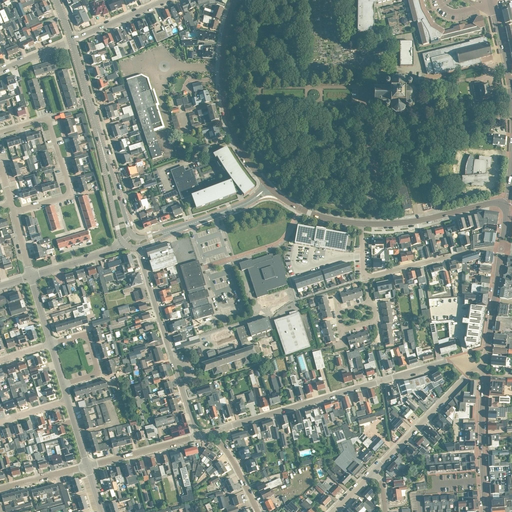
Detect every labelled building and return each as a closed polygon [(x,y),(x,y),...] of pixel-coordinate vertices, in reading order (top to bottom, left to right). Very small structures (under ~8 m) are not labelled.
[(26,3),(21,5),(25,13),(26,12),(25,8),(35,4),(33,0),(27,3),(26,3)] [(83,6),(79,0),(65,0),(66,0),(67,0),(71,11),(83,6)] [(114,0),(108,2),(112,12),(122,8),(119,0),(114,0)] [(203,5),(203,6),(207,5),(208,2),(215,0),(195,0),(193,1),(191,2),(190,1),(190,0),(188,1),(188,2),(186,3),(181,5),(184,11),(188,9),(189,10),(194,8),(193,8),(196,7),(203,5)] [(356,0),(356,2),(358,2),(358,31),(358,30),(357,30),(357,33),(374,34),(374,4),(377,3),(377,4),(393,0),(408,0),(409,2),(408,2),(410,4),(410,7),(411,10),(412,12),(411,12),(412,15),(413,18),(412,18),(414,20),(414,22),(417,22),(418,24),(418,25),(417,25),(418,27),(419,30),(418,30),(420,32),(420,35),(421,38),(422,40),(421,41),(422,43),(423,45),(429,44),(428,42),(440,39),(444,32),(434,26),(425,9),(421,0),(356,0)] [(389,10),(397,8),(400,21),(403,20),(400,4),(406,2),(405,0),(396,2),(397,5),(391,7),(390,4),(388,5),(389,10)] [(36,11),(37,11),(48,7),(46,2),(44,2),(43,1),(38,3),(35,5),(36,8),(34,9),(35,12),(36,11)] [(503,11),(502,11),(504,18),(505,24),(506,23),(507,26),(511,25),(511,24),(511,1),(509,3),(510,6),(503,7),(504,10),(503,10),(503,11)] [(104,3),(104,2),(96,5),(95,2),(91,4),(96,16),(102,13),(103,15),(108,13),(104,3)] [(18,19),(26,16),(25,13),(21,5),(21,3),(16,5),(17,8),(13,9),(15,12),(14,12),(18,19)] [(202,15),(204,16),(205,16),(212,18),(212,17),(218,20),(219,20),(224,9),(224,7),(217,4),(215,4),(207,5),(203,6),(203,8),(204,8),(202,15)] [(83,6),(71,11),(75,19),(78,27),(85,23),(83,19),(87,17),(86,14),(85,12),(83,6)] [(170,10),(171,12),(175,20),(180,18),(178,15),(182,13),(179,6),(174,8),(170,10)] [(50,12),(48,7),(37,11),(39,17),(48,13),(50,12)] [(8,8),(4,10),(9,21),(9,23),(10,23),(10,22),(14,21),(18,19),(14,12),(11,14),(8,8)] [(0,12),(5,23),(9,21),(4,10),(0,11),(0,12)] [(161,14),(164,21),(164,22),(167,20),(166,20),(169,18),(172,25),(176,23),(175,20),(171,12),(169,13),(168,10),(163,12),(163,13),(161,14)] [(186,15),(191,28),(197,26),(198,25),(198,23),(198,22),(197,21),(193,22),(189,12),(185,14),(186,15)] [(29,14),(26,16),(31,27),(40,23),(38,18),(35,19),(32,13),(29,14)] [(156,15),(148,19),(152,26),(159,23),(156,15)] [(191,28),(186,15),(183,16),(185,22),(188,30),(191,28)] [(26,16),(18,19),(19,23),(20,24),(25,22),(27,28),(28,31),(32,29),(31,27),(26,16)] [(204,17),(203,22),(207,23),(207,27),(210,28),(211,28),(216,29),(217,28),(217,27),(216,27),(217,22),(218,20),(212,17),(212,18),(205,16),(204,16),(204,17)] [(454,29),(444,32),(440,39),(440,41),(481,31),(480,28),(484,27),(482,16),(477,18),(473,24),(465,26),(464,25),(454,28),(454,29)] [(148,28),(147,25),(145,20),(137,23),(140,31),(148,28)] [(1,26),(2,27),(3,29),(3,30),(4,30),(8,28),(12,37),(15,35),(14,34),(11,26),(10,23),(9,23),(1,26)] [(40,23),(31,27),(32,29),(32,30),(33,32),(43,27),(41,23),(40,23)] [(44,27),(46,33),(57,28),(55,23),(53,25),(52,23),(44,27)] [(128,27),(129,27),(126,28),(129,35),(136,32),(133,25),(128,27)] [(168,37),(173,35),(169,26),(164,28),(168,37)] [(59,34),(57,28),(46,33),(43,34),(43,35),(44,37),(48,35),(50,39),(58,35),(57,34),(59,34)] [(23,32),(22,30),(18,32),(14,34),(15,35),(17,40),(21,38),(21,39),(19,40),(23,48),(24,48),(24,50),(30,47),(23,32)] [(121,30),(114,33),(118,43),(121,42),(122,44),(129,42),(125,31),(122,32),(121,30)] [(168,38),(166,34),(165,31),(157,34),(155,30),(152,31),(154,35),(157,43),(168,38)] [(26,31),(23,32),(30,47),(35,45),(34,43),(35,43),(33,38),(31,35),(28,36),(26,31)] [(200,39),(200,41),(204,42),(205,40),(214,41),(214,39),(215,38),(215,37),(215,36),(215,34),(200,31),(200,33),(199,34),(199,35),(199,36),(199,39),(200,39)] [(43,35),(36,38),(37,39),(38,41),(38,44),(43,42),(41,38),(44,37),(43,35)] [(118,46),(115,47),(113,43),(114,42),(110,35),(106,37),(102,38),(105,45),(108,44),(109,44),(110,47),(113,48),(114,48),(117,56),(111,58),(112,61),(122,57),(118,46)] [(183,36),(180,36),(181,42),(182,42),(182,46),(197,46),(197,40),(183,41),(183,39),(183,36)] [(145,47),(143,43),(140,37),(135,39),(139,49),(145,47)] [(422,54),(427,75),(437,72),(438,74),(480,63),(481,62),(480,60),(479,60),(479,59),(482,58),(483,58),(487,57),(488,57),(487,57),(491,56),(492,56),(492,55),(489,44),(489,43),(488,43),(486,38),(483,39),(483,38),(484,38),(484,37),(469,41),(470,41),(470,42),(422,54)] [(18,50),(19,49),(16,42),(12,43),(11,40),(9,41),(10,44),(14,54),(19,52),(18,50)] [(134,53),(138,51),(133,40),(129,42),(134,53)] [(413,42),(405,42),(403,42),(403,43),(401,43),(401,60),(400,60),(400,67),(413,67),(413,42)] [(94,43),(85,45),(88,53),(96,50),(95,46),(94,43)] [(10,44),(4,47),(7,55),(8,54),(9,56),(14,54),(10,44)] [(203,57),(212,58),(212,53),(212,50),(213,50),(211,50),(211,45),(199,46),(199,50),(203,50),(203,57)] [(94,56),(89,58),(92,65),(97,64),(97,63),(103,61),(101,56),(95,58),(94,56)] [(55,61),(47,63),(50,72),(57,70),(55,61)] [(47,63),(40,65),(43,74),(50,72),(47,63)] [(36,76),(43,74),(40,65),(33,68),(36,76)] [(96,78),(98,77),(98,78),(103,76),(103,74),(104,74),(102,67),(93,70),(96,78)] [(67,70),(58,72),(60,80),(69,77),(67,70)] [(421,85),(424,85),(424,78),(421,78),(421,77),(416,77),(416,78),(412,78),(412,85),(411,84),(410,83),(410,82),(410,81),(409,81),(408,80),(409,80),(408,80),(407,80),(407,79),(407,77),(406,77),(405,76),(404,75),(403,75),(402,75),(401,76),(400,75),(400,74),(399,73),(398,73),(397,73),(396,74),(396,75),(395,76),(394,75),(392,75),(391,76),(391,77),(390,77),(389,78),(389,79),(388,80),(388,81),(387,81),(386,81),(386,82),(385,83),(385,84),(385,85),(386,86),(383,86),(383,85),(383,86),(379,86),(379,84),(378,83),(378,82),(376,82),(376,83),(374,84),(374,86),(374,88),(374,103),(374,104),(374,105),(374,107),(375,109),(376,109),(377,109),(378,109),(379,107),(379,105),(382,105),(382,106),(383,106),(383,105),(386,106),(385,106),(385,108),(386,109),(386,110),(386,111),(387,111),(387,110),(388,111),(387,111),(388,111),(389,112),(389,113),(388,113),(389,113),(390,114),(391,115),(391,116),(392,116),(392,117),(393,117),(394,117),(394,116),(395,116),(396,117),(397,118),(398,118),(399,118),(400,117),(400,116),(401,116),(402,117),(404,117),(405,116),(405,115),(406,114),(407,113),(407,112),(408,111),(408,112),(408,111),(408,110),(409,111),(410,111),(410,110),(410,109),(411,108),(411,106),(412,107),(413,106),(414,106),(414,105),(414,104),(415,103),(416,103),(417,103),(418,103),(419,102),(419,100),(418,99),(418,98),(419,98),(420,98),(420,97),(421,97),(421,95),(420,95),(420,94),(419,94),(418,94),(418,92),(419,92),(419,91),(419,90),(418,89),(417,88),(416,88),(416,85),(421,85)] [(141,130),(143,130),(153,159),(162,156),(154,130),(163,127),(161,122),(151,91),(152,90),(150,82),(148,83),(147,77),(143,75),(134,78),(134,77),(131,78),(132,79),(127,81),(142,128),(140,129),(141,130)] [(9,86),(7,87),(8,90),(9,91),(14,90),(13,85),(16,84),(14,77),(7,79),(9,86)] [(69,77),(60,80),(62,87),(71,84),(70,82),(69,77)] [(30,89),(39,86),(37,79),(28,82),(30,89)] [(104,88),(104,87),(108,85),(107,82),(103,84),(102,81),(97,82),(100,90),(104,88)] [(475,86),(473,86),(475,101),(477,101),(478,104),(483,103),(482,100),(490,98),(488,84),(480,85),(479,82),(474,82),(475,86)] [(196,98),(192,99),(194,106),(198,105),(198,104),(202,103),(202,104),(210,102),(208,92),(201,93),(200,90),(202,90),(200,83),(193,85),(194,91),(195,95),(199,94),(201,99),(197,100),(196,98)] [(71,84),(62,87),(65,94),(73,91),(72,89),(71,84)] [(125,90),(124,85),(112,89),(113,94),(125,90)] [(32,96),(41,93),(39,86),(30,89),(32,96)] [(0,102),(5,101),(11,99),(10,96),(2,98),(0,92),(0,91),(0,102)] [(73,91),(65,94),(67,101),(75,98),(73,91)] [(34,103),(43,100),(41,93),(32,96),(34,103)] [(101,94),(104,102),(108,101),(109,103),(115,101),(112,93),(107,95),(106,93),(101,94)] [(19,95),(15,96),(17,102),(21,101),(21,103),(19,103),(20,109),(17,110),(19,117),(26,115),(24,109),(27,108),(25,101),(23,95),(19,96),(19,95)] [(67,101),(69,108),(78,106),(77,104),(75,98),(67,101)] [(191,103),(188,104),(186,98),(176,100),(178,107),(184,105),(186,112),(194,110),(193,106),(192,106),(191,103)] [(34,103),(37,110),(45,108),(43,100),(34,103)] [(108,108),(106,109),(107,114),(117,111),(117,110),(116,108),(118,107),(117,105),(117,104),(115,104),(112,105),(107,107),(108,108)] [(123,109),(122,109),(124,115),(129,114),(130,117),(134,116),(131,106),(130,106),(128,107),(123,108),(123,109)] [(199,117),(202,116),(204,120),(205,125),(219,121),(215,106),(207,108),(208,109),(198,112),(199,117)] [(117,111),(107,114),(109,119),(111,118),(112,119),(116,118),(118,117),(119,117),(118,114),(117,111)] [(9,113),(2,115),(5,122),(11,120),(9,113)] [(77,118),(81,117),(83,123),(85,123),(83,113),(76,115),(77,118)] [(137,125),(134,116),(130,117),(122,120),(123,123),(132,120),(134,126),(137,125)] [(192,117),(189,117),(191,125),(192,125),(192,128),(201,126),(200,123),(194,124),(194,122),(192,117)] [(76,126),(76,125),(74,119),(64,122),(66,129),(76,126)] [(112,127),(113,133),(119,131),(118,128),(122,126),(121,123),(114,126),(114,127),(112,127)] [(69,138),(78,135),(77,132),(78,132),(76,126),(66,129),(69,138)] [(127,128),(119,131),(113,133),(115,138),(117,137),(118,138),(123,136),(123,135),(128,134),(127,128)] [(208,128),(203,130),(202,130),(203,134),(208,133),(210,140),(221,137),(220,133),(218,128),(208,130),(208,128)] [(37,148),(41,147),(38,139),(41,139),(39,132),(32,134),(37,148)] [(494,132),(487,132),(488,137),(488,138),(493,138),(493,145),(500,146),(504,146),(505,146),(505,145),(506,145),(506,142),(505,142),(506,136),(498,136),(494,135),(494,132)] [(34,149),(37,148),(32,134),(26,136),(28,143),(31,141),(34,149)] [(21,144),(19,138),(13,140),(15,146),(21,144)] [(78,146),(77,139),(70,141),(72,148),(78,146)] [(121,140),(122,143),(117,144),(120,152),(125,151),(123,147),(127,146),(125,139),(121,140)] [(15,146),(13,140),(7,141),(9,148),(15,146)] [(137,149),(144,147),(143,142),(129,147),(130,151),(137,149)] [(78,146),(72,148),(74,154),(75,157),(80,156),(82,155),(81,152),(80,152),(78,146)] [(145,150),(144,148),(144,147),(137,149),(138,149),(130,152),(131,155),(139,153),(143,152),(142,151),(145,150)] [(240,192),(244,197),(255,188),(247,178),(240,168),(233,158),(227,148),(213,155),(215,159),(217,158),(219,162),(217,163),(220,168),(222,167),(225,171),(227,175),(232,181),(200,193),(191,196),(196,207),(200,206),(201,207),(236,194),(240,192)] [(47,150),(41,152),(44,161),(44,162),(50,160),(48,153),(47,150)] [(75,157),(73,158),(74,161),(76,160),(81,159),(85,158),(88,157),(90,163),(93,163),(90,153),(87,154),(84,155),(82,155),(80,156),(75,157)] [(131,162),(129,154),(121,157),(124,165),(131,162)] [(471,185),(484,187),(485,183),(488,182),(488,175),(486,175),(487,168),(490,168),(491,158),(479,156),(479,161),(473,160),(473,158),(470,155),(468,159),(466,163),(465,168),(465,172),(465,174),(465,176),(462,177),(462,184),(471,184),(471,185)] [(27,160),(28,166),(31,165),(28,156),(24,157),(23,157),(24,161),(27,160)] [(74,161),(72,162),(74,168),(80,166),(83,165),(81,159),(76,160),(74,161)] [(52,166),(50,160),(44,162),(44,161),(40,162),(42,169),(36,171),(34,165),(31,165),(33,171),(34,175),(37,174),(44,172),(52,170),(51,166),(52,166)] [(10,165),(12,171),(19,169),(24,167),(23,164),(18,165),(17,163),(10,165)] [(80,166),(74,168),(76,174),(80,173),(82,172),(80,166)] [(131,167),(125,169),(126,170),(125,171),(126,173),(127,174),(127,177),(128,177),(128,178),(131,177),(132,179),(141,176),(140,173),(138,174),(137,171),(136,167),(131,168),(131,167)] [(190,193),(191,196),(200,193),(192,170),(185,173),(183,167),(172,171),(181,197),(190,193)] [(19,169),(12,171),(14,177),(21,175),(19,169)] [(34,175),(25,178),(25,180),(26,181),(31,180),(33,187),(38,186),(34,175)] [(79,180),(78,181),(79,187),(86,185),(84,179),(87,178),(86,175),(83,176),(78,177),(79,180)] [(56,189),(54,182),(51,183),(49,178),(46,179),(48,184),(50,191),(56,189)] [(129,182),(132,189),(137,188),(142,186),(139,178),(134,180),(129,182)] [(155,180),(143,184),(144,189),(148,188),(157,185),(155,180)] [(41,186),(43,193),(50,191),(48,184),(41,186)] [(413,208),(411,204),(405,184),(397,186),(404,211),(413,208)] [(88,191),(86,185),(79,187),(81,194),(88,191)] [(35,188),(28,190),(31,197),(33,196),(34,197),(37,197),(36,195),(37,195),(35,188)] [(422,196),(420,188),(413,191),(416,198),(422,196)] [(28,190),(22,192),(24,199),(31,197),(28,190)] [(176,190),(164,195),(164,197),(166,200),(178,195),(176,190)] [(134,196),(136,203),(143,201),(142,197),(141,197),(140,194),(134,196)] [(153,205),(154,208),(156,213),(160,211),(158,203),(157,204),(155,199),(164,196),(164,197),(164,195),(163,194),(151,198),(153,205)] [(87,196),(79,198),(81,206),(89,204),(87,196)] [(425,200),(415,202),(417,213),(430,210),(428,202),(426,203),(425,200)] [(441,207),(440,202),(440,200),(430,203),(431,208),(433,207),(434,209),(441,207)] [(145,207),(143,201),(136,203),(138,210),(145,207)] [(176,202),(168,205),(170,213),(173,212),(173,214),(173,215),(174,215),(175,217),(182,214),(178,203),(177,204),(176,202)] [(89,204),(81,206),(83,214),(91,211),(90,206),(89,204)] [(161,208),(164,215),(160,217),(162,222),(170,219),(168,214),(170,213),(168,205),(161,208)] [(54,206),(46,208),(48,216),(56,214),(54,206)] [(91,211),(83,214),(86,222),(94,219),(92,213),(91,211)] [(474,227),(474,229),(475,230),(482,228),(484,225),(487,224),(497,226),(499,213),(484,212),(477,214),(477,215),(471,217),(473,226),(474,227)] [(56,214),(48,216),(50,224),(59,221),(56,214)] [(39,226),(37,219),(32,220),(32,217),(26,219),(26,220),(30,235),(36,233),(36,234),(40,233),(39,226)] [(148,219),(151,226),(157,223),(155,217),(148,219)] [(471,217),(464,219),(467,229),(471,228),(474,227),(473,226),(471,217)] [(86,222),(88,229),(96,227),(94,220),(94,219),(86,222)] [(144,228),(151,226),(148,219),(144,221),(145,222),(142,223),(144,228)] [(462,230),(467,229),(464,219),(457,221),(460,231),(462,230)] [(9,227),(6,220),(0,221),(2,229),(4,236),(5,240),(11,239),(10,234),(8,235),(7,232),(6,232),(5,228),(9,227)] [(50,224),(53,232),(61,229),(59,221),(50,224)] [(230,239),(235,254),(278,240),(273,225),(230,239)] [(446,232),(449,245),(450,248),(454,247),(453,244),(451,238),(450,238),(448,232),(451,231),(451,234),(456,232),(454,225),(446,227),(447,228),(445,229),(446,232)] [(482,232),(485,233),(496,234),(497,226),(488,225),(488,226),(485,226),(484,225),(482,228),(483,228),(482,232)] [(296,236),(295,244),(345,253),(347,239),(348,236),(344,235),(339,234),(324,232),(324,231),(317,230),(298,227),(296,236)] [(82,242),(90,240),(88,231),(80,234),(82,242)] [(425,241),(428,241),(429,245),(436,243),(435,240),(433,235),(431,235),(430,231),(423,233),(425,241)] [(464,244),(465,246),(470,245),(468,237),(466,237),(464,232),(458,233),(461,245),(464,244)] [(39,241),(42,240),(40,233),(36,234),(30,235),(32,241),(38,239),(39,241)] [(484,242),(494,243),(496,234),(485,233),(484,238),(484,242)] [(82,242),(80,234),(72,236),(75,244),(82,242)] [(419,234),(411,236),(413,245),(421,243),(419,234)] [(473,249),(486,248),(485,244),(477,245),(477,235),(473,236),(473,241),(473,249)] [(64,238),(67,247),(75,244),(72,236),(64,238)] [(410,242),(409,237),(399,239),(400,244),(403,243),(404,249),(411,248),(410,242)] [(67,247),(64,238),(57,241),(59,249),(67,247)] [(374,240),(371,240),(371,245),(371,248),(371,254),(371,255),(375,255),(375,248),(377,248),(377,249),(383,249),(383,245),(382,245),(382,240),(378,240),(377,239),(375,239),(375,240),(374,240)] [(395,248),(395,239),(387,240),(387,245),(387,248),(395,248)] [(171,243),(146,251),(150,262),(153,272),(177,264),(174,254),(173,250),(171,243)] [(424,248),(427,259),(433,258),(432,254),(438,252),(437,247),(436,243),(429,245),(430,247),(424,248)] [(422,259),(426,258),(424,252),(422,245),(416,247),(417,251),(420,250),(422,259)] [(33,248),(35,254),(54,249),(49,250),(49,247),(46,248),(41,249),(41,246),(33,248)] [(54,249),(35,254),(37,260),(44,259),(43,255),(47,254),(47,255),(52,254),(53,256),(56,255),(54,249)] [(405,254),(400,255),(401,257),(402,261),(402,262),(414,260),(413,255),(412,252),(405,254)] [(480,262),(480,265),(492,265),(493,253),(485,252),(485,254),(479,253),(462,258),(462,262),(461,262),(461,265),(462,264),(463,264),(467,264),(473,265),(472,261),(478,260),(478,258),(481,259),(480,262)] [(124,260),(120,261),(121,265),(133,262),(131,255),(123,258),(124,259),(124,260)] [(252,260),(239,264),(242,271),(248,269),(257,298),(268,295),(267,291),(287,285),(284,276),(286,276),(279,255),(273,257),(273,255),(268,257),(268,256),(252,261),(252,260)] [(382,260),(373,260),(373,268),(378,268),(382,268),(385,268),(385,263),(385,260),(385,255),(382,255),(382,260)] [(5,258),(2,259),(3,262),(5,270),(12,268),(10,260),(7,261),(6,258),(5,258)] [(116,261),(108,264),(109,269),(111,269),(114,268),(121,265),(120,261),(117,262),(116,261)] [(197,261),(180,266),(188,291),(189,293),(189,295),(188,296),(190,303),(192,303),(193,306),(193,308),(190,309),(192,317),(194,317),(195,320),(214,315),(211,304),(209,305),(208,301),(207,298),(209,297),(207,290),(205,291),(205,289),(204,287),(206,286),(198,261),(197,261)] [(461,272),(461,269),(462,269),(462,264),(461,265),(461,262),(458,263),(458,261),(449,263),(451,271),(457,270),(458,273),(461,272)] [(135,268),(133,262),(121,265),(123,270),(127,269),(128,270),(135,268)] [(349,263),(343,265),(346,274),(352,272),(349,263)] [(343,265),(338,267),(341,276),(346,274),(343,265)] [(442,265),(430,268),(431,273),(431,274),(431,273),(434,273),(443,270),(442,265)] [(491,274),(492,265),(480,265),(480,266),(474,265),(474,271),(479,272),(491,274)] [(102,266),(97,267),(98,272),(100,277),(103,276),(112,273),(111,269),(109,269),(106,270),(105,270),(104,270),(103,269),(102,268),(102,266)] [(171,276),(174,275),(177,274),(175,266),(167,269),(168,271),(170,270),(171,276)] [(93,275),(94,279),(98,278),(95,267),(87,269),(90,276),(93,275)] [(338,267),(333,268),(336,277),(341,276),(338,267)] [(333,268),(328,270),(331,279),(336,277),(333,268)] [(115,273),(118,281),(126,279),(124,274),(128,273),(128,270),(127,269),(123,270),(115,273)] [(82,278),(83,283),(87,282),(85,277),(86,277),(83,270),(80,272),(80,271),(77,272),(76,273),(79,280),(82,278)] [(328,270),(322,272),(325,281),(331,279),(328,270)] [(423,270),(417,271),(418,276),(418,278),(417,278),(419,284),(425,282),(424,277),(425,277),(424,274),(423,270)] [(156,281),(162,279),(165,278),(164,272),(156,274),(156,275),(154,276),(156,281)] [(320,272),(315,274),(318,283),(323,282),(320,272)] [(408,285),(411,285),(414,284),(413,281),(413,279),(416,279),(414,272),(408,273),(410,280),(407,281),(408,285)] [(134,275),(128,277),(130,283),(131,287),(137,285),(142,283),(138,273),(134,275)] [(73,274),(65,276),(67,281),(67,283),(71,282),(72,285),(75,283),(74,281),(75,280),(74,279),(73,274)] [(315,274),(310,276),(313,285),(318,283),(315,274)] [(511,274),(511,277),(509,276),(509,280),(504,279),(502,289),(508,290),(508,288),(511,288),(511,287),(511,274)] [(172,280),(169,281),(171,286),(177,284),(177,283),(181,282),(179,278),(176,279),(174,275),(171,276),(172,280)] [(100,277),(99,277),(104,294),(108,293),(103,276),(100,277)] [(310,276),(305,278),(308,287),(313,285),(310,276)] [(408,285),(403,285),(402,277),(394,278),(395,285),(399,285),(400,289),(403,288),(404,295),(409,294),(409,293),(408,288),(408,285)] [(165,278),(162,279),(156,281),(157,286),(159,285),(160,286),(167,284),(166,281),(165,278)] [(305,278),(299,279),(302,288),(308,287),(305,278)] [(299,279),(294,281),(297,290),(302,288),(299,279)] [(48,289),(46,289),(49,297),(55,295),(58,293),(60,298),(68,296),(65,286),(60,288),(61,291),(59,291),(56,280),(50,282),(52,285),(52,287),(50,288),(49,288),(48,288),(48,289)] [(391,289),(390,286),(389,281),(383,282),(383,283),(377,284),(378,292),(373,293),(375,300),(380,300),(379,292),(391,289)] [(488,295),(489,289),(489,284),(476,283),(476,285),(472,284),(471,292),(488,294),(488,295)] [(511,287),(511,288),(508,288),(508,290),(502,289),(500,298),(507,300),(511,299),(511,298),(511,287)] [(354,290),(353,290),(356,298),(356,299),(358,299),(358,298),(363,296),(360,288),(357,289),(356,288),(354,289),(354,290)] [(136,302),(146,298),(144,289),(133,293),(136,302)] [(167,296),(166,293),(170,292),(169,289),(161,291),(161,292),(159,293),(161,298),(167,296)] [(351,300),(356,298),(353,290),(350,291),(350,290),(347,291),(347,292),(347,293),(349,300),(350,301),(352,301),(351,300)] [(10,297),(6,298),(8,305),(12,304),(11,302),(19,300),(17,292),(9,294),(10,297)] [(345,303),(345,302),(349,300),(347,293),(344,294),(343,293),(340,294),(343,304),(345,303)] [(462,293),(462,305),(468,306),(467,302),(468,301),(469,300),(470,300),(471,300),(472,302),(473,306),(475,306),(477,306),(481,307),(486,308),(486,307),(488,295),(479,294),(473,294),(462,293)] [(163,303),(165,303),(165,304),(173,301),(172,298),(171,295),(167,296),(161,298),(163,303)] [(320,306),(328,304),(329,304),(328,302),(327,302),(326,297),(318,299),(319,302),(318,303),(319,306),(320,306)] [(59,300),(48,304),(50,310),(54,309),(54,310),(55,309),(58,308),(56,304),(63,302),(62,299),(59,300)] [(12,304),(8,305),(12,316),(22,313),(27,312),(26,307),(22,308),(20,301),(12,304)] [(381,306),(382,306),(383,311),(392,309),(391,309),(390,305),(391,305),(391,302),(381,304),(381,306)] [(90,312),(87,303),(84,303),(83,304),(83,306),(77,308),(77,310),(82,326),(89,324),(85,313),(90,312)] [(146,303),(130,308),(131,311),(139,309),(140,311),(147,309),(146,303)] [(330,309),(329,309),(328,304),(320,306),(321,309),(320,309),(321,313),(322,313),(330,311),(331,311),(330,309)] [(497,316),(497,318),(511,317),(511,305),(499,304),(497,316)] [(128,305),(117,308),(119,315),(130,312),(128,305)] [(165,310),(166,315),(172,313),(171,310),(175,309),(174,306),(166,308),(167,309),(165,310)] [(464,339),(464,341),(467,349),(472,347),(472,348),(475,347),(475,346),(479,345),(480,341),(481,341),(481,338),(480,337),(481,335),(481,334),(482,332),(482,331),(481,331),(482,328),(483,325),(482,325),(482,322),(483,322),(483,321),(484,319),(484,318),(483,318),(483,315),(484,315),(484,312),(484,308),(470,306),(466,339),(465,339),(464,339)] [(224,338),(208,343),(213,358),(214,358),(220,377),(287,356),(284,346),(285,346),(278,323),(288,320),(284,308),(263,315),(265,321),(262,321),(262,322),(261,322),(260,323),(260,324),(259,324),(259,325),(259,326),(262,345),(233,353),(227,339),(227,338),(226,338),(225,337),(225,338),(224,338)] [(392,313),(392,312),(392,309),(383,311),(382,311),(382,313),(383,313),(384,317),(393,316),(392,316),(392,313)] [(75,320),(74,321),(76,327),(82,326),(77,310),(73,312),(75,320)] [(323,320),(332,317),(332,315),(331,315),(330,311),(322,313),(323,316),(322,316),(323,320)] [(144,314),(141,315),(142,317),(143,321),(145,320),(150,318),(149,313),(144,314)] [(168,320),(170,320),(170,321),(178,318),(176,313),(172,314),(172,313),(166,315),(168,320)] [(23,316),(18,318),(15,318),(17,324),(19,329),(23,328),(28,327),(27,323),(30,322),(28,315),(23,316)] [(391,323),(393,323),(393,319),(393,316),(384,317),(383,318),(383,320),(384,320),(385,324),(391,323)] [(93,327),(111,322),(110,317),(92,323),(93,327)] [(495,332),(505,333),(505,332),(505,328),(511,328),(511,317),(497,318),(495,332)] [(187,326),(185,319),(180,320),(174,322),(175,324),(170,326),(172,333),(177,331),(176,328),(181,326),(182,328),(187,326)] [(74,321),(68,322),(70,329),(76,327),(74,321)] [(331,328),(332,328),(331,326),(329,321),(322,323),(322,327),(322,331),(323,330),(331,328)] [(64,331),(70,329),(68,322),(62,324),(64,331)] [(145,329),(139,330),(140,334),(146,332),(146,331),(153,329),(152,323),(144,326),(145,329)] [(383,332),(392,330),(391,330),(391,327),(392,327),(391,323),(385,324),(381,325),(381,327),(382,327),(383,332)] [(57,333),(64,331),(62,324),(55,326),(57,333)] [(438,343),(435,325),(430,325),(434,344),(438,343)] [(29,333),(30,336),(31,341),(37,339),(33,326),(27,327),(28,331),(31,330),(32,333),(29,333)] [(93,331),(95,337),(102,335),(100,328),(93,331)] [(334,335),(333,333),(332,333),(331,328),(323,330),(324,333),(323,334),(324,337),(325,337),(333,335),(334,335)] [(392,337),(392,334),(393,334),(392,330),(383,332),(382,332),(383,334),(384,334),(384,339),(392,337)] [(409,343),(411,343),(412,350),(416,349),(416,348),(412,330),(408,331),(407,331),(409,343)] [(113,341),(116,340),(115,336),(113,331),(110,332),(111,334),(106,336),(108,342),(113,341)] [(361,334),(363,342),(364,342),(363,341),(366,340),(367,341),(370,340),(367,331),(365,331),(365,332),(361,334)] [(19,332),(16,333),(17,336),(18,340),(20,345),(26,343),(26,341),(29,340),(27,335),(27,334),(23,335),(24,336),(21,337),(19,332)] [(147,339),(148,339),(149,344),(157,341),(155,333),(150,334),(150,332),(143,334),(144,339),(146,340),(147,339)] [(178,336),(173,338),(175,343),(180,342),(183,341),(187,340),(185,334),(185,332),(178,334),(179,336),(178,336)] [(354,336),(357,344),(357,343),(359,342),(360,343),(363,342),(361,334),(360,333),(358,333),(358,334),(354,336)] [(13,339),(10,340),(8,334),(4,335),(7,344),(8,349),(15,346),(13,339)] [(95,337),(97,343),(103,341),(102,335),(95,337)] [(326,344),(332,343),(336,342),(335,340),(334,340),(333,335),(325,337),(326,340),(325,341),(326,344)] [(351,335),(352,336),(347,338),(349,346),(353,345),(353,346),(357,344),(354,336),(354,335),(351,335)] [(501,335),(495,335),(494,346),(507,347),(507,344),(510,344),(509,350),(511,350),(511,336),(507,336),(501,335)] [(394,341),(393,337),(392,337),(384,339),(383,339),(384,341),(385,341),(386,346),(394,345),(393,341),(394,341)] [(449,339),(449,342),(439,345),(441,354),(447,352),(456,349),(455,347),(456,347),(456,346),(455,346),(453,341),(453,339),(449,339)] [(133,348),(134,353),(138,352),(140,351),(146,349),(144,345),(144,344),(133,348)] [(105,345),(103,346),(98,347),(100,354),(107,351),(105,345)] [(416,348),(416,349),(417,354),(418,359),(422,358),(423,361),(433,358),(432,354),(431,350),(422,352),(421,347),(416,348)] [(393,350),(395,356),(396,360),(398,360),(400,366),(406,365),(404,358),(401,358),(398,348),(393,350)] [(151,354),(150,355),(150,357),(151,358),(162,355),(160,349),(155,350),(154,350),(150,351),(151,354)] [(312,351),(312,353),(317,370),(325,368),(320,350),(320,349),(312,351)] [(348,360),(355,358),(358,370),(363,369),(358,349),(354,350),(354,351),(347,353),(348,360)] [(405,350),(405,349),(405,350),(405,353),(406,353),(409,365),(417,363),(415,354),(410,355),(408,349),(405,350)] [(107,351),(100,354),(102,360),(109,358),(107,351)] [(382,356),(381,351),(376,352),(379,361),(382,360),(383,363),(384,367),(385,366),(386,371),(392,369),(390,361),(387,362),(385,355),(382,356)] [(134,353),(129,355),(131,364),(136,363),(135,359),(139,358),(138,352),(134,353)] [(364,365),(366,372),(367,376),(374,374),(373,369),(376,368),(372,353),(368,354),(369,358),(368,360),(369,363),(364,365)] [(493,354),(492,366),(511,367),(511,358),(501,358),(501,355),(493,354)] [(123,355),(119,356),(119,358),(116,359),(118,365),(121,364),(121,362),(125,361),(123,355)] [(164,361),(162,355),(151,358),(144,360),(140,361),(142,370),(148,368),(147,362),(152,361),(153,360),(154,363),(157,362),(158,363),(164,361)] [(302,373),(305,372),(308,381),(311,380),(309,371),(308,371),(303,355),(297,357),(302,373)] [(29,369),(30,372),(38,370),(40,369),(39,366),(42,365),(40,357),(27,361),(29,365),(35,363),(36,366),(29,368),(29,369)] [(106,363),(107,369),(114,367),(117,366),(115,360),(106,363)] [(27,369),(26,367),(25,362),(18,364),(20,371),(24,370),(26,376),(31,374),(30,372),(29,369),(27,369)] [(167,371),(165,365),(159,367),(160,370),(152,373),(153,375),(167,371)] [(13,374),(14,379),(19,377),(19,375),(17,376),(14,366),(7,368),(9,375),(13,374)] [(114,367),(107,369),(109,376),(116,374),(114,367)] [(352,370),(354,375),(356,380),(363,378),(361,372),(358,373),(356,368),(352,370)] [(342,376),(343,378),(344,383),(352,381),(350,373),(347,374),(346,370),(342,371),(343,376),(342,376)] [(39,387),(40,387),(44,386),(47,385),(47,382),(50,381),(48,376),(48,377),(46,372),(47,372),(40,374),(42,379),(37,380),(39,387)] [(444,382),(442,379),(438,372),(432,376),(433,378),(429,380),(434,388),(444,383),(444,382)] [(279,389),(275,375),(271,376),(272,380),(271,380),(274,390),(279,389)] [(297,384),(294,385),(295,390),(296,390),(297,392),(298,397),(303,395),(301,388),(303,388),(302,384),(302,382),(301,380),(297,381),(296,375),(295,376),(297,384)] [(434,388),(429,380),(427,376),(409,381),(412,393),(413,394),(417,397),(418,396),(423,401),(427,397),(422,392),(427,387),(429,391),(434,388)] [(319,383),(316,384),(318,391),(325,389),(324,384),(323,382),(322,377),(318,378),(319,383)] [(8,379),(10,388),(22,384),(21,382),(13,384),(11,378),(8,379)] [(303,382),(302,382),(302,384),(304,384),(307,394),(313,393),(311,385),(309,386),(308,383),(307,383),(306,380),(305,380),(304,378),(302,378),(303,380),(303,382)] [(503,397),(505,380),(491,378),(490,381),(489,396),(499,397),(503,397)] [(106,381),(99,383),(101,389),(105,388),(106,391),(108,390),(108,388),(106,381)] [(408,381),(399,384),(402,396),(412,393),(409,381),(408,381)] [(145,382),(132,385),(135,398),(139,397),(138,392),(143,391),(147,390),(145,382)] [(164,384),(165,387),(160,388),(161,391),(172,388),(170,382),(164,384)] [(453,400),(455,405),(459,411),(459,412),(455,412),(454,412),(453,419),(453,420),(453,421),(468,421),(474,421),(474,420),(474,419),(475,407),(475,404),(475,398),(476,396),(476,385),(477,382),(471,382),(470,382),(470,383),(453,400)] [(99,383),(93,385),(95,391),(98,390),(99,394),(102,394),(101,389),(99,383)] [(10,388),(14,400),(18,398),(16,390),(20,388),(23,387),(22,384),(10,388)] [(399,384),(397,384),(397,386),(400,397),(401,399),(400,399),(405,403),(405,404),(406,403),(410,408),(414,411),(418,407),(414,403),(410,399),(408,401),(403,397),(402,396),(399,384)] [(49,390),(45,391),(46,395),(47,397),(54,395),(51,385),(47,386),(49,390)] [(95,391),(93,385),(87,386),(89,393),(92,392),(93,395),(96,394),(95,391)] [(210,391),(211,394),(216,392),(217,392),(216,390),(216,389),(213,390),(212,385),(202,388),(202,387),(201,388),(196,389),(198,395),(210,391)] [(87,386),(81,388),(83,395),(86,394),(87,398),(90,397),(89,393),(87,386)] [(397,398),(400,397),(397,386),(393,387),(393,386),(386,387),(388,393),(387,393),(389,401),(397,399),(397,398)] [(80,396),(81,399),(84,398),(83,395),(81,388),(74,390),(76,397),(80,396)] [(167,393),(168,396),(174,394),(172,388),(161,391),(157,392),(159,396),(167,393)] [(260,389),(256,390),(258,397),(262,396),(263,399),(259,400),(262,408),(268,406),(266,399),(267,398),(265,393),(264,388),(261,389),(260,389)] [(6,389),(3,391),(0,391),(0,394),(1,398),(1,399),(3,405),(6,404),(8,410),(15,408),(13,401),(9,402),(7,396),(5,397),(4,393),(7,392),(6,389)] [(28,396),(30,403),(38,401),(34,390),(31,391),(32,395),(28,396)] [(377,396),(375,397),(373,390),(367,391),(369,399),(373,398),(375,405),(379,403),(377,396)] [(224,398),(223,399),(221,391),(217,392),(221,405),(220,405),(222,409),(221,410),(224,420),(233,417),(229,405),(227,406),(226,402),(224,398)] [(277,393),(271,395),(270,391),(267,392),(268,396),(271,405),(280,402),(277,393)] [(213,404),(209,406),(212,416),(210,417),(211,420),(218,418),(218,417),(215,407),(220,405),(216,392),(211,394),(212,394),(214,398),(212,399),(213,404)] [(243,403),(246,402),(247,404),(254,402),(251,392),(244,394),(245,397),(237,399),(238,403),(234,404),(238,415),(246,413),(243,403)] [(26,404),(22,393),(19,394),(21,399),(17,400),(19,407),(26,404)] [(360,393),(354,395),(355,400),(356,403),(359,403),(361,408),(364,407),(362,398),(360,393)] [(160,400),(159,397),(152,399),(151,394),(149,395),(150,399),(150,400),(151,403),(160,400)] [(347,397),(342,399),(344,404),(346,410),(348,409),(350,409),(348,402),(347,397)] [(169,401),(170,403),(165,405),(166,408),(177,405),(175,399),(169,401)] [(489,399),(488,408),(498,408),(498,403),(494,402),(494,400),(489,399)] [(337,400),(330,402),(333,410),(334,414),(338,413),(339,418),(341,417),(339,411),(340,410),(337,400)] [(80,409),(86,407),(85,402),(85,401),(78,403),(80,409)] [(330,402),(323,404),(326,413),(333,410),(330,402)] [(445,409),(442,411),(448,417),(446,420),(451,425),(452,424),(453,421),(453,420),(453,419),(454,412),(455,412),(455,411),(452,408),(453,407),(449,404),(445,409)] [(311,408),(314,420),(315,421),(322,419),(320,416),(319,411),(318,406),(314,407),(313,407),(311,408)] [(412,413),(413,412),(408,406),(407,407),(406,407),(403,410),(402,409),(399,412),(406,419),(413,413),(412,413)] [(346,413),(345,413),(349,424),(352,423),(353,423),(357,421),(358,421),(357,419),(358,418),(357,418),(357,417),(356,413),(354,407),(351,407),(354,417),(352,417),(352,415),(351,415),(350,414),(349,410),(346,411),(346,413)] [(82,417),(89,415),(88,412),(91,411),(90,408),(80,411),(82,417)] [(311,421),(314,420),(311,408),(304,410),(306,418),(310,417),(311,421)] [(399,415),(397,413),(391,408),(388,408),(389,415),(391,413),(396,418),(399,415)] [(488,412),(488,418),(493,419),(496,419),(496,418),(500,418),(500,416),(500,413),(505,413),(505,409),(489,408),(489,412),(488,412)] [(358,418),(357,419),(358,421),(359,425),(376,420),(376,418),(382,416),(385,415),(384,410),(372,414),(358,418)] [(293,420),(289,421),(292,431),(296,430),(296,431),(303,429),(303,428),(301,418),(299,411),(292,413),(293,420)] [(49,419),(54,418),(55,422),(61,420),(59,413),(49,416),(49,419)] [(154,420),(156,424),(157,429),(175,423),(173,414),(154,420)] [(82,417),(84,424),(91,422),(91,421),(89,415),(82,417)] [(187,425),(184,415),(178,416),(182,427),(171,430),(173,438),(190,433),(187,425)] [(286,416),(280,418),(281,423),(282,426),(283,429),(286,428),(288,434),(291,433),(288,424),(286,416)] [(441,416),(435,422),(441,429),(446,424),(448,427),(451,425),(446,420),(445,418),(444,419),(441,416)] [(39,429),(36,430),(38,436),(39,438),(40,443),(52,440),(51,435),(42,437),(41,434),(44,433),(42,426),(45,425),(45,423),(43,418),(37,420),(38,423),(37,423),(38,428),(39,429)] [(130,422),(129,422),(132,432),(135,431),(137,438),(138,438),(139,441),(145,439),(143,432),(139,433),(138,426),(134,427),(134,425),(138,424),(137,420),(135,421),(134,419),(131,419),(131,418),(129,419),(130,422)] [(398,419),(392,425),(394,427),(392,430),(395,432),(397,430),(403,423),(398,419)] [(264,431),(261,433),(263,440),(271,437),(269,431),(268,427),(273,426),(272,420),(262,423),(264,431)] [(308,424),(307,420),(303,420),(305,428),(307,436),(312,435),(318,433),(317,429),(317,428),(316,426),(313,427),(314,430),(311,431),(312,434),(310,434),(308,424)] [(325,420),(321,421),(321,422),(326,437),(330,436),(328,431),(326,424),(325,420)] [(84,424),(86,430),(93,428),(92,424),(95,424),(94,421),(91,421),(91,422),(84,424)] [(474,430),(474,424),(468,424),(468,421),(453,421),(452,424),(452,431),(453,431),(454,443),(467,442),(474,442),(474,431),(474,430)] [(26,429),(24,430),(26,438),(28,437),(29,441),(34,439),(32,434),(30,434),(29,431),(32,430),(30,422),(24,424),(26,429)] [(131,432),(132,432),(129,422),(129,423),(121,426),(121,429),(127,427),(128,434),(131,433),(131,432)] [(58,433),(51,435),(52,440),(60,438),(59,436),(66,434),(64,427),(62,427),(61,424),(56,426),(57,429),(58,433)] [(157,429),(156,424),(145,427),(148,439),(156,437),(155,435),(158,434),(157,429)] [(342,425),(342,426),(347,439),(352,437),(352,439),(357,437),(355,433),(353,434),(352,433),(350,434),(346,424),(342,425)] [(21,428),(20,425),(14,427),(17,436),(19,435),(22,442),(27,440),(26,438),(24,430),(22,430),(21,429),(22,429),(22,428),(21,428)] [(262,438),(259,427),(256,428),(256,425),(249,427),(252,437),(257,435),(258,440),(262,438)] [(121,429),(121,426),(114,427),(115,430),(117,430),(118,435),(123,434),(123,433),(121,429)] [(341,426),(328,431),(330,436),(333,435),(333,434),(342,431),(342,429),(341,426)] [(429,427),(424,433),(428,436),(429,437),(427,440),(428,441),(433,446),(437,442),(434,439),(438,435),(433,431),(429,427)] [(5,439),(8,438),(9,443),(4,445),(6,452),(9,451),(9,452),(17,449),(15,441),(13,442),(9,429),(2,431),(5,439)] [(334,462),(350,476),(352,474),(354,475),(363,466),(361,463),(356,459),(351,454),(346,441),(342,431),(333,434),(333,435),(341,454),(337,458),(336,457),(333,459),(335,461),(334,462)] [(88,435),(89,441),(96,439),(95,436),(99,435),(98,432),(88,435)] [(126,445),(132,444),(130,436),(127,437),(126,432),(123,433),(123,434),(124,438),(126,445)] [(245,432),(238,434),(243,449),(247,448),(244,439),(247,438),(247,437),(245,432)] [(320,442),(318,433),(312,435),(312,438),(314,443),(320,442)] [(243,449),(238,434),(232,436),(233,442),(237,441),(237,444),(234,445),(236,451),(243,449)] [(360,434),(358,437),(359,439),(358,439),(361,442),(367,449),(369,446),(376,452),(384,443),(378,437),(374,442),(373,443),(364,434),(362,436),(360,434)] [(422,439),(420,437),(414,443),(418,446),(421,443),(426,448),(430,444),(428,441),(427,440),(424,437),(422,439)] [(59,446),(60,449),(65,448),(63,438),(57,439),(59,446)] [(126,445),(124,438),(118,440),(120,447),(126,445)] [(96,439),(89,441),(91,447),(98,445),(96,439)] [(350,439),(346,441),(351,454),(356,459),(361,463),(363,461),(360,458),(359,457),(354,452),(355,451),(350,439)] [(113,449),(120,447),(118,440),(111,442),(113,449)] [(104,444),(103,444),(103,447),(104,451),(111,449),(110,444),(110,442),(107,443),(104,444)] [(264,443),(260,443),(262,454),(265,454),(264,446),(269,445),(268,442),(264,443)] [(474,447),(474,442),(467,442),(454,443),(454,452),(460,451),(460,447),(465,447),(465,451),(474,450),(474,447)] [(454,452),(454,443),(444,444),(448,453),(454,452)] [(99,448),(102,447),(101,444),(98,445),(91,447),(93,454),(100,452),(99,448)] [(52,457),(52,460),(54,466),(62,464),(60,456),(62,455),(60,450),(60,449),(59,446),(55,447),(56,451),(58,456),(52,457)] [(413,449),(409,446),(405,450),(408,452),(406,454),(406,455),(408,457),(409,457),(411,455),(413,457),(418,452),(413,448),(413,449)] [(242,449),(243,451),(239,452),(242,460),(250,457),(248,451),(249,451),(248,447),(247,448),(243,449),(242,449)] [(363,461),(365,463),(368,460),(367,460),(372,455),(367,450),(365,448),(362,451),(364,453),(360,458),(363,461)] [(421,452),(423,454),(423,455),(424,456),(429,455),(426,452),(422,448),(419,451),(420,452),(421,452)] [(186,457),(189,456),(191,463),(193,463),(193,461),(193,460),(190,449),(184,451),(186,457)] [(205,456),(201,461),(202,462),(203,463),(211,452),(206,449),(203,453),(202,454),(205,456)] [(65,457),(67,462),(74,460),(73,455),(69,455),(68,450),(64,451),(65,457)] [(6,465),(10,464),(8,457),(10,457),(10,455),(12,454),(11,451),(1,454),(3,458),(4,458),(6,465)] [(177,467),(176,463),(181,461),(179,452),(170,454),(174,468),(177,467)] [(211,452),(203,463),(204,464),(206,465),(207,463),(211,466),(213,464),(215,462),(218,459),(216,457),(216,456),(211,452)] [(473,454),(461,455),(461,458),(465,458),(465,462),(475,462),(474,456),(473,456),(473,454)] [(171,473),(166,455),(161,457),(163,464),(165,464),(167,471),(166,471),(167,474),(171,473)] [(488,457),(489,467),(504,466),(509,466),(509,463),(509,462),(494,463),(494,456),(493,456),(488,457)] [(391,478),(395,474),(401,468),(402,469),(406,468),(405,465),(402,465),(402,460),(399,457),(388,469),(386,472),(391,478)] [(445,457),(442,458),(442,462),(443,471),(443,470),(446,470),(446,471),(451,470),(450,461),(446,461),(445,457)] [(454,457),(450,457),(450,461),(451,470),(452,470),(452,469),(454,469),(454,470),(460,470),(459,460),(454,461),(454,457)] [(438,458),(433,458),(434,462),(435,472),(435,471),(438,471),(438,472),(443,471),(442,462),(438,462),(438,458)] [(37,460),(39,465),(40,470),(47,468),(46,462),(45,462),(45,459),(41,460),(41,459),(37,460)] [(154,459),(148,460),(149,465),(149,467),(153,466),(154,470),(155,473),(154,474),(155,478),(161,477),(159,469),(158,465),(156,465),(154,459)] [(429,459),(425,459),(427,471),(429,471),(429,472),(435,472),(434,462),(430,463),(429,459)] [(245,463),(249,474),(257,471),(255,466),(257,466),(255,460),(245,463)] [(186,468),(184,461),(180,462),(182,469),(180,469),(185,487),(191,486),(186,468)] [(221,461),(216,464),(215,465),(217,467),(212,470),(213,471),(214,473),(224,467),(221,461)] [(29,466),(27,462),(23,463),(26,473),(34,471),(32,465),(29,466)] [(142,462),(136,464),(137,466),(138,471),(138,473),(141,474),(142,473),(143,477),(144,482),(149,480),(148,476),(146,476),(144,467),(142,462)] [(465,462),(461,463),(462,466),(466,466),(466,471),(475,470),(475,465),(474,465),(474,462),(475,462),(465,462)] [(14,466),(10,467),(11,469),(13,477),(20,475),(19,468),(21,467),(20,463),(14,464),(14,466)] [(350,476),(345,472),(342,475),(339,472),(341,469),(336,464),(331,470),(336,474),(337,473),(343,479),(340,482),(344,485),(351,478),(350,476)] [(133,477),(130,465),(123,467),(126,479),(127,478),(129,485),(138,482),(136,476),(133,477)] [(201,467),(198,477),(200,478),(205,472),(206,471),(207,470),(202,468),(201,467)] [(222,475),(223,475),(227,472),(224,467),(214,473),(216,475),(220,473),(222,475)] [(116,479),(116,480),(119,480),(120,481),(119,481),(120,483),(124,482),(122,473),(120,473),(119,468),(113,470),(114,471),(109,472),(111,478),(115,477),(116,479)] [(340,481),(332,474),(327,468),(325,470),(331,477),(330,477),(335,481),(337,483),(340,481)] [(108,479),(106,472),(100,473),(102,481),(100,481),(101,484),(104,484),(106,491),(112,490),(109,479),(108,479)] [(280,478),(265,486),(263,482),(256,486),(259,491),(264,489),(265,491),(270,488),(271,490),(282,484),(280,478)] [(74,487),(74,488),(80,485),(78,479),(72,481),(73,485),(67,486),(68,489),(74,487)] [(231,479),(225,482),(228,487),(234,485),(231,479)] [(317,485),(324,492),(327,490),(334,496),(340,490),(334,484),(331,487),(326,483),(325,484),(324,482),(322,485),(319,483),(317,485)] [(67,489),(65,490),(63,483),(59,485),(61,492),(67,490),(67,489)] [(426,483),(416,485),(417,491),(427,489),(426,483)] [(56,497),(60,496),(57,485),(50,486),(52,493),(55,492),(56,494),(55,494),(56,497)] [(82,492),(80,485),(74,488),(76,494),(82,492)] [(223,490),(225,493),(230,490),(231,493),(236,490),(234,485),(228,487),(225,489),(223,490)] [(325,492),(324,492),(317,485),(315,488),(322,495),(325,492)] [(52,493),(50,486),(44,488),(46,495),(47,499),(48,500),(47,500),(48,504),(49,504),(53,503),(52,500),(51,499),(50,498),(54,497),(52,493)] [(399,487),(399,490),(392,491),(393,502),(402,501),(401,493),(405,493),(406,490),(406,486),(404,487),(399,487)] [(491,494),(495,494),(503,493),(503,490),(501,490),(501,486),(500,486),(490,486),(491,494)] [(44,488),(38,490),(40,496),(42,503),(45,502),(45,500),(47,500),(48,500),(47,499),(46,495),(44,488)] [(369,488),(362,495),(367,499),(370,496),(372,498),(375,495),(369,488)] [(269,489),(264,491),(260,493),(263,500),(275,494),(273,489),(270,491),(269,489)] [(38,490),(32,491),(33,498),(40,496),(38,490)] [(67,490),(61,492),(64,500),(70,498),(67,490)] [(15,493),(17,503),(24,502),(23,498),(21,492),(15,493)] [(189,496),(183,498),(184,503),(194,501),(192,492),(188,493),(189,496)] [(468,498),(462,498),(462,502),(477,501),(476,498),(477,498),(477,492),(468,493),(468,498)] [(15,493),(8,495),(10,501),(13,501),(15,507),(12,508),(12,510),(19,509),(17,503),(15,493)] [(10,501),(8,495),(2,497),(4,503),(10,501)] [(323,500),(321,502),(325,506),(331,500),(327,496),(326,496),(324,495),(321,498),(323,500)] [(511,495),(509,496),(505,496),(500,497),(501,500),(491,500),(491,508),(506,507),(506,501),(511,500),(511,495)] [(224,497),(222,497),(226,508),(226,509),(227,511),(238,511),(239,511),(237,507),(236,508),(236,507),(235,507),(234,504),(230,505),(228,502),(232,500),(230,496),(225,498),(225,496),(224,497)] [(238,497),(233,499),(234,504),(235,507),(236,507),(243,504),(240,496),(238,497)] [(313,507),(304,499),(301,496),(299,497),(302,500),(301,501),(303,503),(301,505),(306,509),(308,511),(312,511),(310,510),(313,507)] [(454,496),(448,496),(448,497),(449,501),(450,506),(454,505),(455,511),(458,511),(457,503),(457,497),(454,497),(454,496)] [(73,506),(73,507),(86,503),(84,497),(77,499),(78,502),(72,504),(73,506)] [(218,499),(214,500),(215,503),(219,502),(219,503),(221,510),(226,508),(222,497),(218,498),(218,499)] [(438,497),(432,498),(432,499),(432,503),(433,503),(433,507),(438,506),(438,511),(441,511),(441,506),(441,502),(440,498),(438,498),(438,497)] [(446,497),(440,497),(440,498),(441,502),(441,506),(446,506),(446,511),(450,511),(450,506),(449,501),(448,497),(446,498),(446,497)] [(429,498),(424,498),(425,508),(430,507),(429,511),(433,511),(433,507),(433,503),(432,503),(432,499),(430,499),(429,498)] [(271,500),(269,501),(265,503),(269,511),(277,508),(275,504),(273,505),(271,500)] [(363,505),(358,500),(351,506),(357,511),(359,511),(364,507),(368,511),(373,511),(371,510),(364,503),(363,505)] [(367,500),(364,503),(371,510),(373,511),(375,511),(378,509),(377,508),(375,506),(375,507),(369,501),(367,500)] [(462,502),(457,503),(458,511),(473,511),(478,511),(478,510),(478,507),(478,501),(477,501),(462,502)] [(291,511),(293,511),(294,511),(296,511),(299,510),(291,502),(287,507),(286,506),(283,508),(287,511),(288,511),(290,510),(291,511)] [(74,510),(80,508),(81,511),(88,509),(86,503),(73,507),(74,510)] [(109,505),(111,511),(112,511),(118,510),(116,503),(109,505)]
